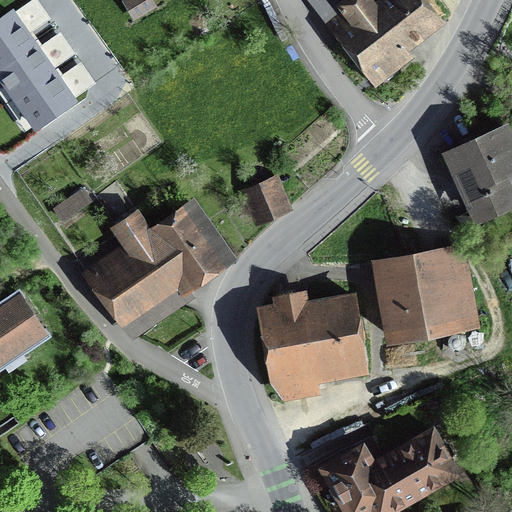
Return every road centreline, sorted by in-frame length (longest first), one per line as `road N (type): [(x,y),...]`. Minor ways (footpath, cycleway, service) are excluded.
road 1 (tertiary): [(392,139),(259,259),(230,305),(242,399),(289,511)]
road 2 (residential): [(288,0),(327,65),(392,139)]
road 3 (tertiary): [(487,0),(438,87),(392,139)]
